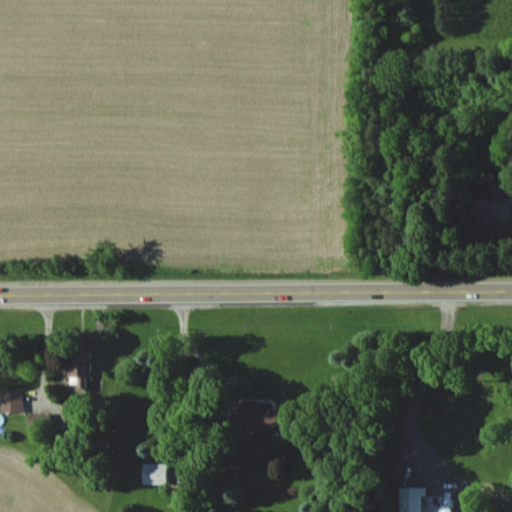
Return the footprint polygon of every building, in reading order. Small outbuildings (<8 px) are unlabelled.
[(471,219),(484,219),(484,223),(496,223),(496,217),(511,217),(511,191),(509,192),(510,195),(471,195),(471,219)] [(93,349),(72,349),(72,375),(80,376),(79,389),(87,389),(88,376),(92,376),(93,349)] [(23,410),(23,389),(2,389),(3,411),(23,410)] [(241,401),(240,430),(297,433),(298,408),(261,406),(261,402),(241,401)] [(30,412),(29,428),(49,428),(50,412),(30,412)] [(171,462),(171,482),(146,481),(146,462),(171,462)] [(401,486),(400,511),(422,511),(423,494),(427,494),(427,487),(401,486)]
